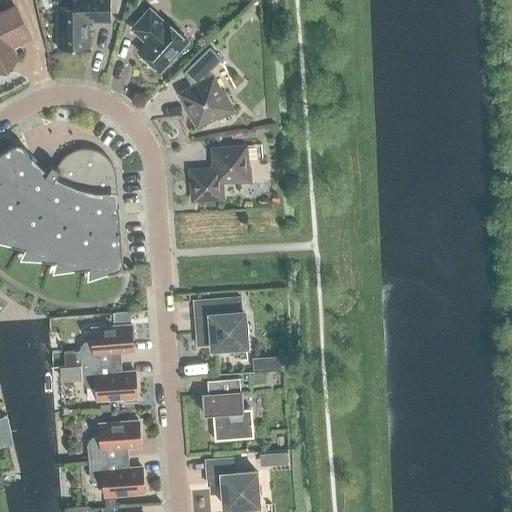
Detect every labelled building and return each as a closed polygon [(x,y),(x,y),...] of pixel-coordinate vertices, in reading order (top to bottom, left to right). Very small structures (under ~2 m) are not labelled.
[(56,2),(57,49),(89,49),(88,22),(109,21),(108,0),(53,0),(53,2),(56,2)] [(14,8),(0,14),(0,68),(5,68),(15,58),(9,47),(29,37),(14,8)] [(145,43),(137,52),(159,72),(187,42),(164,21),(164,22),(149,9),(130,29),(145,43)] [(183,73),(190,87),(178,93),(196,128),(216,117),(217,119),(233,111),(224,92),(222,93),(210,70),(221,60),(209,47),(183,73)] [(266,123),(264,98),(228,126),(230,130),(266,123)] [(41,259),(41,261),(75,263),(75,269),(74,269),(74,270),(108,266),(109,272),(108,272),(108,273),(116,271),(119,269),(121,265),(122,262),(118,207),(116,207),(111,208),(110,194),(115,194),(116,195),(117,195),(115,176),(113,167),(108,159),(101,153),(93,150),(84,148),(75,150),(67,154),(60,160),(55,167),(51,165),(46,172),(44,171),(31,158),(23,147),(20,145),(16,144),(12,145),(0,152),(0,232),(14,239),(12,244),(11,244),(11,245),(44,254),(42,259),(41,259)] [(212,170),(190,171),(192,200),(221,198),(220,182),(237,181),(237,183),(251,182),(250,168),(248,168),(246,146),(211,148),(212,170)] [(240,298),(194,301),(195,319),(196,319),(196,317),(209,316),(212,349),(246,346),(245,335),(248,333),(247,324),(244,323),(244,312),(241,312),(240,298)] [(114,322),(130,321),(130,312),(113,314),(114,322)] [(63,352),(64,367),(81,366),(120,362),(120,352),(132,351),(130,325),(91,328),(92,341),(88,341),(84,343),(81,345),(79,349),(80,351),(63,352)] [(258,358),(259,370),(280,368),(279,357),(258,358)] [(120,362),(81,366),(82,378),(82,381),(84,385),(87,387),(92,388),(95,387),(96,400),(136,397),(134,371),(121,372),(120,362)] [(64,367),(61,367),(62,380),(82,378),(81,366),(64,367)] [(211,413),(214,441),(257,437),(255,408),(243,409),(241,392),(240,392),(239,378),(206,380),(207,394),(201,395),(202,413),(211,413)] [(87,445),(88,461),(128,458),(127,448),(140,447),(138,421),(98,424),(99,437),(95,437),(91,438),(88,441),(87,445)] [(269,466),(287,465),(286,453),(268,454),(269,466)] [(128,458),(88,461),(89,477),(91,480),(95,483),(99,483),(103,483),(104,496),(143,493),(141,467),(128,468),(128,458)] [(222,483),(224,508),(235,508),(237,510),(246,509),(247,507),(258,506),(255,471),(234,473),(233,460),(233,459),(206,461),(208,486),(209,486),(209,484),(222,483)] [(104,508),(114,507),(114,499),(104,500),(104,508)]
